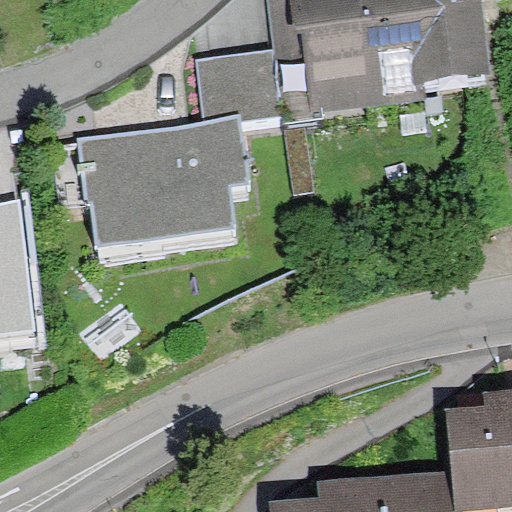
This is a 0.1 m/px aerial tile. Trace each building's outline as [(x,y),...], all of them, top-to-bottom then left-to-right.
[(304,26),(311,85),(483,65),(475,0),(288,0),(292,28),(304,26)] [(277,114),(273,51),(214,54),(218,118),(277,114)] [(228,181),(245,180),(240,135),(186,141),(184,120),(46,135),(52,191),(85,188),(91,238),(233,223),(228,181)] [(18,204),(0,205),(0,320),(29,318),(18,204)] [(455,482),(457,511),(511,511),(511,493),(511,487),(511,400),(484,403),(485,414),(449,417),(455,482)] [(457,511),(455,482),(322,492),(323,511),(457,511)]
